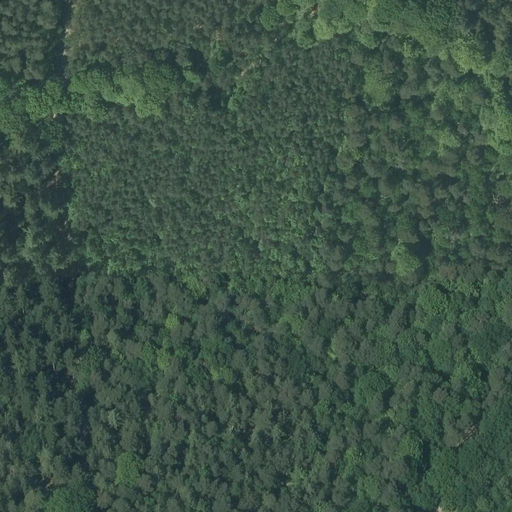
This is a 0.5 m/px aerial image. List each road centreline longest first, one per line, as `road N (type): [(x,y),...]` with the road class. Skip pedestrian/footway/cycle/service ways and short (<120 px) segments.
road 1 (track): [(100,511),(53,95),(68,0)]
road 2 (track): [(0,107),(112,70),(214,82),(241,76),(265,60),(287,0)]
road 3 (track): [(413,0),(445,20),(511,124)]
road 4 (track): [(511,396),(458,459),(433,511)]
